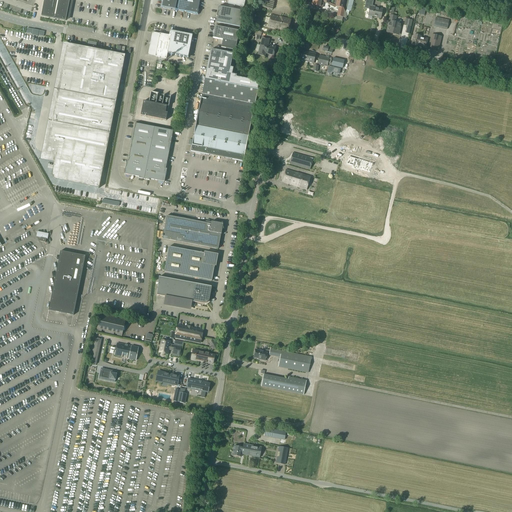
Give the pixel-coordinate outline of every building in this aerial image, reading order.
[(45,0),(43,15),(66,19),(68,8),(69,0),(45,0)] [(162,0),(161,8),(171,10),(172,9),(176,10),(175,11),(178,11),(180,0),(162,0)] [(198,15),(200,0),(180,0),(178,11),(198,15)] [(262,0),(261,8),(272,10),(274,0),(262,0)] [(368,16),(381,19),(383,10),(375,8),(375,7),(372,7),(373,2),(367,0),(365,9),(370,10),(368,16)] [(243,13),(220,8),(219,13),(218,13),(217,17),(218,17),(217,23),(240,27),(243,13)] [(271,15),(268,27),(288,32),(291,20),(282,18),(283,15),(281,15),(280,17),(271,15)] [(390,16),(388,23),(389,23),(387,33),(399,35),(401,25),(395,24),(396,18),(390,16)] [(436,17),(434,26),(447,29),(449,20),(436,17)] [(239,31),(215,27),(213,38),(223,40),(221,48),(235,51),(237,43),(239,31)] [(44,32),(27,29),(26,33),(32,34),(32,35),(37,37),(38,36),(43,37),(44,32)] [(152,33),(148,54),(149,55),(166,59),(167,54),(177,56),(181,33),(172,31),(171,32),(170,31),(169,36),(153,32),(152,33)] [(181,33),(177,56),(188,58),(192,35),(181,33)] [(419,46),(421,37),(414,35),(411,46),(419,48),(419,46)] [(432,36),(429,48),(438,50),(441,38),(432,36)] [(421,37),(419,46),(425,48),(427,39),(421,37)] [(256,51),(259,52),(258,55),(265,56),(266,53),(273,55),(275,47),(268,45),(269,39),(262,38),(260,46),(257,46),(256,51)] [(68,45),(55,111),(89,118),(90,109),(114,113),(125,56),(68,45)] [(230,68),(233,54),(211,50),(207,70),(232,75),(233,68),(230,68)] [(302,51),(300,60),(314,64),(316,54),(302,51)] [(319,56),(317,65),(327,67),(329,58),(319,56)] [(334,59),(332,65),(339,66),(343,67),(344,62),(340,61),(334,59)] [(327,71),(326,74),(332,75),(332,73),(340,74),(341,70),(341,69),(328,66),(327,69),(327,71)] [(236,78),(237,76),(232,75),(207,70),(201,97),(254,107),(259,82),(236,78)] [(196,124),(249,134),(254,107),(201,97),(196,124)] [(143,102),(140,116),(141,116),(166,121),(168,113),(167,113),(165,113),(167,107),(167,106),(143,102)] [(55,111),(47,152),(57,154),(53,173),(53,174),(53,175),(53,176),(54,177),(54,178),(55,178),(56,179),(57,179),(99,188),(114,113),(90,109),(89,118),(55,111)] [(164,182),(168,164),(167,164),(170,149),(171,149),(173,139),(172,139),(173,131),(135,124),(134,131),(133,131),(131,142),(132,142),(129,157),(128,157),(124,174),(125,176),(129,177),(130,175),(139,177),(139,178),(149,181),(150,179),(159,181),(159,182),(163,183),(164,182)] [(190,152),(243,162),(249,134),(196,124),(196,126),(190,152)] [(313,159),(293,154),(290,164),(310,170),(313,159)] [(349,156),(346,164),(353,166),(352,168),(355,169),(355,168),(370,173),(373,163),(349,156)] [(310,177),(287,170),(283,183),(299,188),(306,190),(310,177)] [(163,239),(218,249),(221,234),(222,229),(224,229),(223,226),(223,224),(223,223),(220,224),(211,222),(206,221),(205,223),(167,216),(163,239)] [(212,281),(215,266),(216,266),(218,255),(204,253),(205,253),(205,254),(169,247),(164,272),(212,281)] [(61,252),(50,311),(74,315),(86,257),(61,252)] [(169,305),(185,308),(187,301),(203,304),(204,304),(205,304),(206,304),(207,303),(208,303),(208,302),(209,301),(209,300),(212,287),(211,287),(159,277),(157,296),(170,298),(169,305)] [(126,320),(121,319),(120,322),(117,321),(117,318),(109,316),(108,319),(105,318),(105,315),(101,314),(97,331),(101,332),(102,329),(106,330),(105,333),(114,335),(114,332),(118,333),(117,336),(122,337),(126,320)] [(177,326),(175,338),(200,343),(200,344),(203,331),(202,331),(178,326),(177,326)] [(95,339),(90,363),(96,365),(102,340),(95,339)] [(172,355),(179,357),(181,347),(174,346),(169,345),(170,342),(162,340),(159,353),(168,354),(169,350),(173,351),(172,355)] [(216,350),(218,343),(211,341),(209,349),(216,350)] [(117,344),(115,355),(129,359),(129,360),(135,361),(138,348),(132,346),(132,347),(117,344)] [(269,356),(280,358),(278,367),(308,373),(311,357),(270,349),(270,351),(267,350),(267,352),(255,350),(254,358),(261,360),(265,361),(266,355),(269,355),(269,356)] [(196,351),(194,359),(213,363),(215,355),(196,351)] [(101,369),(99,379),(112,382),(113,376),(110,375),(111,371),(101,369)] [(161,372),(159,381),(178,385),(180,376),(161,372)] [(263,375),(261,387),(303,396),(306,381),(288,377),(288,380),(263,375)] [(188,379),(186,388),(191,389),(191,388),(202,390),(202,391),(206,392),(208,393),(210,384),(208,384),(202,382),(202,381),(201,381),(201,382),(200,382),(199,382),(199,381),(188,379)] [(184,394),(179,393),(177,402),(184,403),(185,400),(184,400),(184,397),(185,397),(186,394),(184,394)] [(265,428),(264,437),(284,440),(285,432),(265,428)] [(259,458),(261,448),(243,444),(243,448),(234,446),(232,456),(241,457),(242,455),(259,458)]
